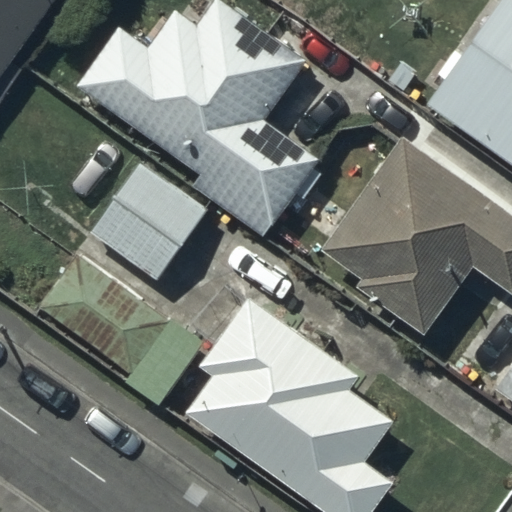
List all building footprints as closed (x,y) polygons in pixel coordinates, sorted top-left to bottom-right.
[(0,0),(0,81),(58,0),(0,0)] [(310,62),(223,0),(220,0),(203,25),(180,9),(154,45),(124,24),(79,85),(204,176),(200,188),(269,238),(324,162),(267,121),(310,62)] [(355,29),(365,16),(342,0),(329,0),(311,25),(359,59),(372,42),(355,29)] [(511,0),(470,57),(459,49),(442,73),(453,81),(436,106),(511,160),(511,0)] [(511,215),(407,141),(328,251),(369,280),(363,289),(429,336),(478,266),(511,290),(511,215)] [(210,211),(144,164),(95,233),(161,279),(210,211)] [(208,345),(83,256),(40,315),(165,404),(208,345)] [(365,376),(253,297),(203,367),(218,378),(194,413),(333,511),(375,511),(395,486),(368,467),(397,425),(353,394),(365,376)] [(511,372),(499,391),(511,400),(511,372)]
